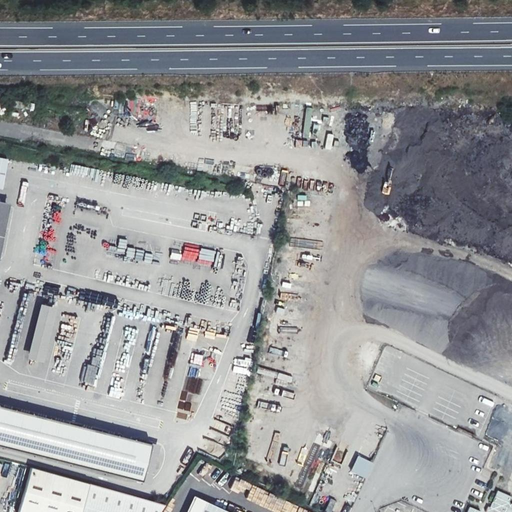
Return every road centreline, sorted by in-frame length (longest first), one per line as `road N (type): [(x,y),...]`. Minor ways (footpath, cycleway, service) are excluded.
road 1 (trunk): [(511,29),(0,35)]
road 2 (trunk): [(0,61),(511,57)]
road 3 (unknown): [(0,127),(326,183),(355,215),(354,273)]
road 4 (unknown): [(354,273),(337,324),(337,357),(352,392),(466,453),(445,511),(372,486)]
road 5 (unknown): [(354,273),(511,313)]
